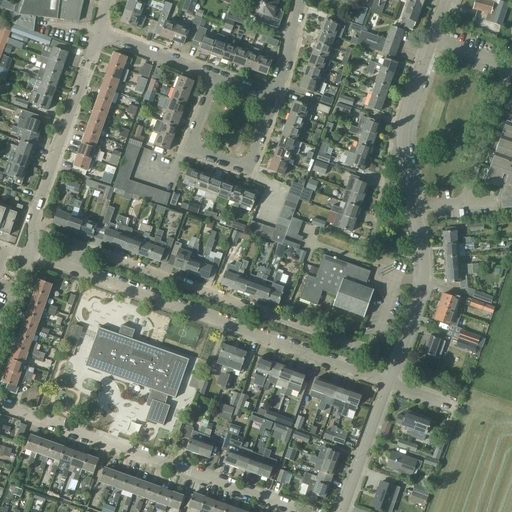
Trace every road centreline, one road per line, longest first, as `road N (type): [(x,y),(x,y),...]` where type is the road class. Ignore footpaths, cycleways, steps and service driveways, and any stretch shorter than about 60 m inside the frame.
road 1 (residential): [(79,244),(368,350),(371,376)]
road 2 (residential): [(302,511),(0,405)]
road 3 (residential): [(371,376),(70,270)]
road 4 (residential): [(28,255),(31,223),(99,33)]
road 5 (residential): [(274,97),(252,158),(234,165),(193,141),(215,75)]
road 6 (unclassified): [(419,211),(402,142),(433,37)]
road 7 (unclassified): [(388,383),(423,278),(419,211)]
road 8 (residential): [(469,205),(509,67)]
road 9 (unclassified): [(342,511),(388,383)]
road 10 (residential): [(215,75),(99,33)]
